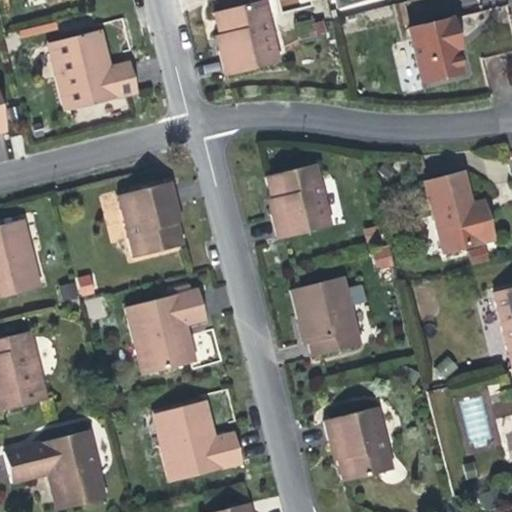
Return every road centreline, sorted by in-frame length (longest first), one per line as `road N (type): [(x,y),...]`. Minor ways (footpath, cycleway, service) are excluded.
road 1 (residential): [(297,511),(194,125)]
road 2 (residential): [(511,114),(395,127),(278,110),(194,125)]
road 3 (residential): [(194,125),(0,175)]
road 4 (residential): [(194,125),(157,0)]
